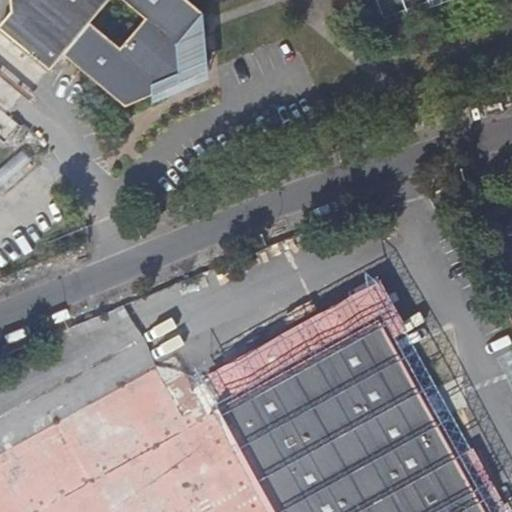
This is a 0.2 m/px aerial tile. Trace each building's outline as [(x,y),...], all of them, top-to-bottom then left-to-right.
[(199,26),(206,18),(183,0),(13,0),(15,19),(2,34),(51,76),(64,60),(127,113),(199,83),(199,26)] [(19,152),(0,169),(0,188),(2,190),(30,163),(19,152)] [(456,209),(448,191),(430,198),(439,216),(456,209)] [(367,330),(377,324),(365,302),(355,308),(367,330)] [(511,302),(503,308),(511,326),(511,302)] [(0,511),(481,511),(377,324),(367,330),(355,308),(212,388),(208,383),(197,390),(200,395),(194,399),(172,362),(0,455),(0,511)]
